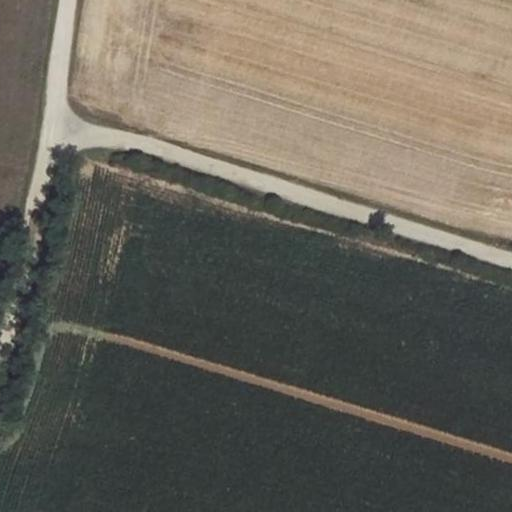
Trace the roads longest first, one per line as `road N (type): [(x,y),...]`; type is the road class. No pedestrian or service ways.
road 1 (track): [(60,123),(511,258)]
road 2 (track): [(79,0),(60,123),(0,366)]
